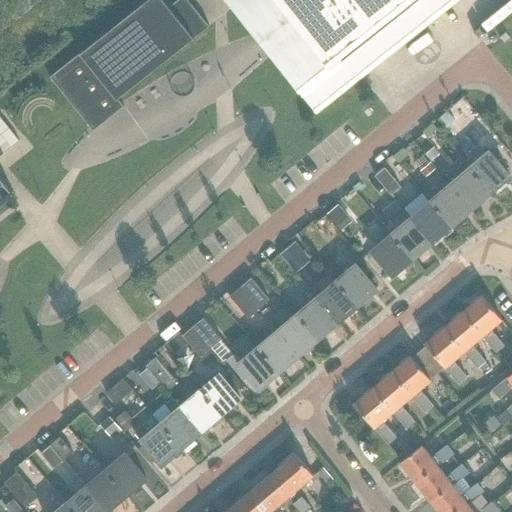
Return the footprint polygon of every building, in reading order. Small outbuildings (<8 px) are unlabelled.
[(177,0),(169,7),(163,0),(146,0),(50,77),(81,116),(87,124),(93,119),(99,126),(124,106),(118,99),(209,27),(188,0),(177,0)] [(235,0),(263,34),(262,37),(261,38),(261,40),(261,41),(261,44),(263,46),(264,47),(265,48),(268,49),(270,49),(271,49),(274,48),(320,105),(314,110),(315,111),(455,0),(235,0)] [(467,111),(459,102),(450,110),(457,119),(467,111)] [(494,140),(480,122),(467,133),(481,150),(494,140)] [(0,208),(1,207),(3,206),(8,202),(0,191),(0,156),(3,154),(0,149),(0,208)] [(469,168),(490,192),(510,175),(489,151),(469,168)] [(426,157),(435,168),(441,162),(433,152),(426,157)] [(435,168),(426,157),(425,157),(416,165),(426,177),(436,169),(435,168)] [(375,176),(390,195),(400,187),(385,168),(375,176)] [(449,184),(470,209),(490,192),(469,168),(449,184)] [(430,201),(451,225),(470,209),(449,184),(430,201)] [(354,220),(359,215),(370,226),(379,217),(354,191),(339,205),(354,220)] [(410,217),(431,242),(451,225),(430,201),(410,217)] [(332,221),(343,211),(337,205),(326,215),(332,221)] [(391,234),(411,258),(431,242),(410,217),(391,234)] [(391,275),(411,258),(391,234),(371,251),(391,275)] [(352,251),(341,239),(335,245),(346,257),(352,251)] [(295,273),(310,261),(294,242),(280,254),(295,273)] [(331,265),(323,254),(317,259),(325,269),(331,265)] [(336,281),(356,305),(376,288),(356,264),(336,281)] [(240,287),(258,309),(269,300),(251,278),(240,287)] [(337,322),(356,305),(336,281),(316,297),(337,322)] [(248,318),(258,309),(240,287),(230,296),(248,318)] [(483,336),(482,336),(496,353),(504,345),(490,329),(502,320),(481,295),(462,311),(483,336)] [(337,322),(316,297),(297,314),(317,338),(337,322)] [(262,313),(270,321),(275,317),(267,308),(262,313)] [(462,311),(443,327),(464,351),(463,352),(467,357),(477,369),(486,361),(472,345),(482,336),(483,336),(462,311)] [(317,338),(297,314),(277,331),(298,355),(317,338)] [(193,327),(211,348),(222,339),(203,318),(193,327)] [(200,357),(211,348),(193,327),(182,336),(200,357)] [(464,351),(443,327),(424,343),(427,346),(420,352),(438,374),(444,368),(458,384),(467,377),(453,360),(463,352),(464,351)] [(298,355),(277,331),(257,347),(278,372),(298,355)] [(278,372),(257,347),(238,364),(258,389),(278,372)] [(420,389),(438,374),(420,352),(412,358),(410,355),(393,370),(428,411),(434,406),(424,394),(424,395),(420,389)] [(176,381),(156,357),(145,366),(149,371),(159,382),(166,390),(176,381)] [(428,411),(393,370),(377,383),(412,424),(415,421),(401,405),(411,397),(425,413),(428,411)] [(149,371),(140,379),(150,390),(159,382),(149,371)] [(199,390),(220,415),(240,398),(219,373),(199,390)] [(511,387),(511,374),(508,378),(507,377),(492,390),(499,400),(511,387)] [(412,424),(377,383),(353,403),(387,444),(394,438),(381,422),(392,413),(396,418),(406,429),(412,424)] [(115,405),(123,398),(114,386),(105,393),(115,405)] [(180,407),(201,431),(220,415),(199,390),(180,407)] [(160,423),(181,448),(201,431),(180,407),(160,423)] [(137,423),(126,410),(114,420),(125,433),(137,423)] [(503,426),(511,418),(511,416),(506,410),(496,419),(499,422),(503,426)] [(483,426),(491,435),(502,426),(499,422),(496,419),(495,416),(483,426)] [(119,427),(112,420),(103,428),(109,435),(119,427)] [(161,465),(181,448),(160,423),(140,440),(161,465)] [(60,437),(50,445),(63,460),(73,452),(60,437)] [(53,469),(63,460),(50,445),(40,453),(53,469)] [(437,465),(438,466),(441,464),(454,454),(447,446),(446,445),(434,455),(431,458),(422,446),(400,463),(415,483),(437,465)] [(105,470),(126,495),(146,478),(125,453),(105,470)] [(269,475),(288,497),(314,475),(295,453),(269,475)] [(415,483),(430,502),(452,484),(453,485),(469,473),(462,464),(446,476),(438,466),(437,465),(415,483)] [(335,479),(324,467),(318,473),(328,485),(335,479)] [(86,487),(106,511),(126,495),(105,470),(86,487)] [(38,497),(17,472),(4,483),(25,508),(38,497)] [(244,496),(257,511),(270,511),(288,497),(269,475),(244,496)] [(452,484),(430,502),(438,511),(456,511),(467,503),(468,504),(484,492),(477,483),(464,493),(461,495),(453,485),(452,484)] [(73,511),(105,511),(106,511),(86,487),(66,503),(73,511)] [(225,511),(257,511),(244,496),(225,511)] [(304,511),(311,507),(302,497),(293,505),(299,511),(304,511)] [(20,511),(22,511),(13,500),(4,507),(8,511),(20,511)] [(479,511),(474,511),(468,504),(467,503),(456,511),(498,511),(499,511),(492,502),(480,511),(479,511)] [(73,511),(66,503),(55,511),(73,511)]
